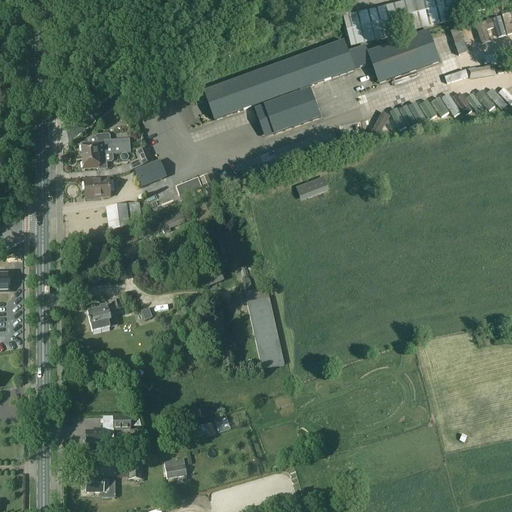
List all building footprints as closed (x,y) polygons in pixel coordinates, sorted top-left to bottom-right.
[(467,0),(407,0),(345,16),(352,46),(472,15),(467,0)] [(345,42),(204,92),(215,121),(300,91),(301,93),(255,109),(263,133),(273,130),(275,135),(321,118),(309,87),(355,71),(355,70),(372,64),(379,84),(440,62),(429,31),(368,53),(366,47),(348,53),(345,42)] [(81,145),(82,157),(112,155),(130,154),(129,141),(109,142),(109,143),(97,144),(96,140),(95,138),(90,139),(89,141),(89,145),(81,145)] [(137,153),(139,160),(142,166),(153,161),(148,148),(137,153)] [(113,161),(112,155),(82,157),(83,170),(99,169),(99,170),(106,170),(106,163),(111,163),(113,161)] [(165,179),(159,163),(135,173),(141,189),(165,179)] [(214,193),(207,176),(199,179),(207,196),(214,193)] [(297,189),(301,198),(327,188),(323,179),(297,189)] [(107,180),(83,182),(85,202),(109,200),(107,180)] [(208,202),(189,209),(194,224),(209,219),(208,217),(212,216),(210,210),(211,210),(208,202)] [(119,231),(136,228),(132,204),(105,208),(109,235),(119,232),(119,231)] [(181,215),(141,231),(144,239),(163,232),(164,235),(170,232),(169,229),(184,223),(181,215)] [(115,241),(118,248),(137,241),(135,235),(137,235),(136,233),(126,237),(125,233),(119,236),(120,239),(115,241)] [(0,275),(0,292),(8,292),(8,276),(0,275)] [(247,304),(269,300),(270,299),(267,288),(244,293),(247,304)] [(269,300),(247,304),(262,371),(283,366),(269,300)] [(116,323),(113,311),(120,309),(118,301),(113,302),(114,308),(107,310),(106,308),(100,309),(100,307),(98,306),(92,307),(91,309),(92,313),(87,314),(92,334),(109,330),(108,325),(116,323)] [(152,321),(149,312),(142,314),(145,323),(152,321)] [(114,431),(131,431),(131,418),(114,418),(114,431)] [(198,442),(208,439),(203,427),(194,430),(198,442)] [(86,439),(84,440),(84,443),(86,444),(86,446),(103,446),(103,439),(107,439),(107,431),(103,431),(95,431),(95,433),(86,433),(86,439)] [(147,450),(155,446),(153,441),(145,444),(147,450)] [(164,463),(166,480),(186,477),(184,460),(164,463)] [(128,463),(128,480),(141,480),(141,463),(128,463)] [(84,488),(84,491),(86,492),(86,494),(101,494),(101,493),(108,493),(108,481),(102,481),(86,481),(86,487),(84,488)]
